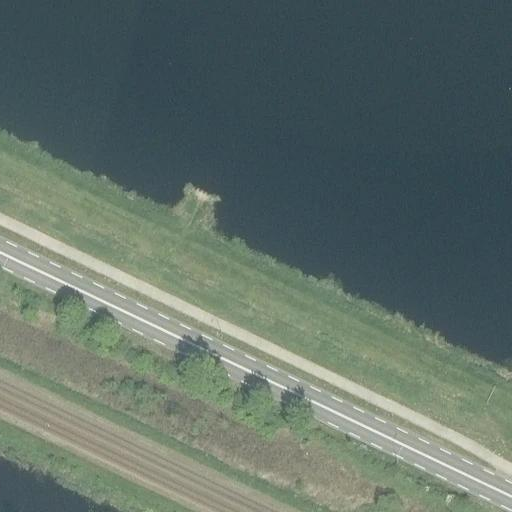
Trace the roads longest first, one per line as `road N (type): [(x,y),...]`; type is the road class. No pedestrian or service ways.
road 1 (track): [(0,163),(489,397),(511,442)]
road 2 (tertiary): [(511,497),(0,254)]
